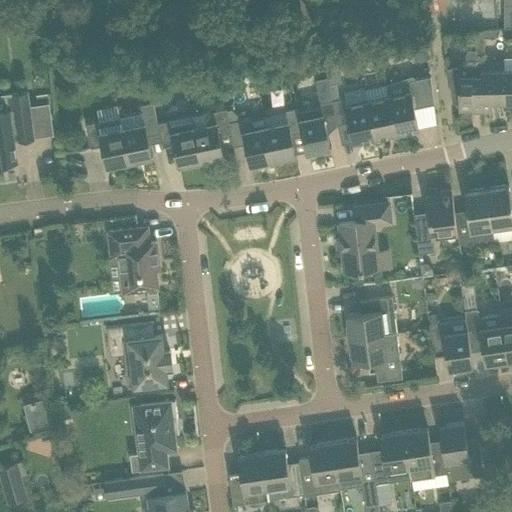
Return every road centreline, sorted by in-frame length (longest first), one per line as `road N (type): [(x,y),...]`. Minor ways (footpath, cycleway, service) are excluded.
road 1 (residential): [(209,426),(184,202)]
road 2 (residential): [(329,411),(306,188)]
road 3 (residential): [(306,188),(511,138)]
road 4 (residential): [(0,218),(123,201),(184,202)]
road 5 (residential): [(329,411),(511,385)]
road 6 (residential): [(184,202),(306,188)]
road 7 (residential): [(209,426),(329,411)]
